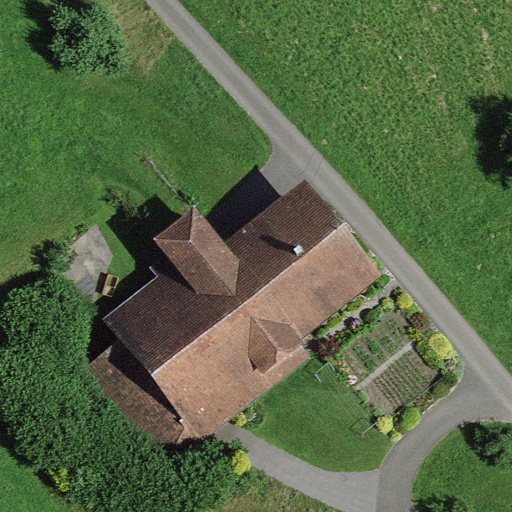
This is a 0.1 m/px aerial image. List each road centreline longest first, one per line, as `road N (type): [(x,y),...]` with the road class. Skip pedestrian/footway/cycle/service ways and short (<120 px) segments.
road 1 (unclassified): [(500,386),(163,0)]
road 2 (unclassified): [(407,511),(403,495),(434,434),(500,386)]
